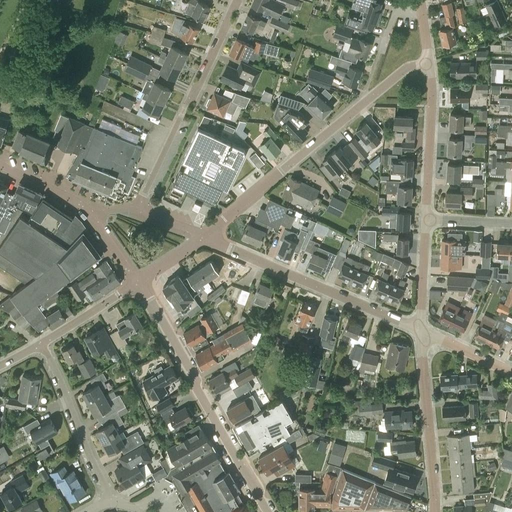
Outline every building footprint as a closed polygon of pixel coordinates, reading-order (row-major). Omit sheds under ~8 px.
[(206,14),(210,7),(198,1),(198,0),(196,0),(190,0),(188,6),(192,8),(189,14),(203,21),(204,18),(206,19),(208,14),(206,14)] [(253,0),(252,5),(262,10),(278,18),(284,6),(295,10),(299,0),(298,0),(276,0),(275,0),(253,0)] [(377,0),(359,0),(358,4),(367,7),(365,13),(380,18),(383,9),(380,8),(381,4),(376,2),(377,0)] [(495,25),(506,20),(497,0),(496,0),(486,5),(495,25)] [(443,46),(456,43),(452,28),(455,27),(453,21),(452,15),(454,15),(453,11),(451,2),(442,4),(445,16),(439,18),(441,24),(444,23),(446,29),(440,31),(443,46)] [(466,22),(463,7),(456,9),(457,10),(459,23),(466,22)] [(365,13),(363,18),(355,15),(353,21),(347,19),(345,25),(366,32),(367,28),(372,29),(374,25),(377,26),(380,18),(365,13)] [(241,28),(253,33),(255,27),(263,30),(266,22),(259,19),(259,20),(247,14),(241,28)] [(192,43),(199,29),(188,23),(173,16),(169,24),(180,29),(177,36),(192,43)] [(286,32),(289,24),(272,17),(269,25),(286,32)] [(366,58),(371,43),(360,40),(352,37),(351,39),(350,39),(353,29),(337,24),(332,37),(350,43),(347,52),(366,58)] [(150,25),(148,32),(151,33),(163,37),(166,30),(150,25)] [(119,30),(116,42),(125,44),(129,33),(119,30)] [(278,32),(274,30),(270,41),(273,43),(278,32)] [(151,33),(148,41),(161,45),(163,37),(151,33)] [(256,41),(254,47),(236,39),(229,53),(240,58),(241,56),(248,60),(252,51),(263,53),(265,43),(256,41)] [(270,42),(267,49),(274,52),(277,45),(270,42)] [(161,51),(159,56),(181,66),(187,53),(171,46),(166,56),(164,55),(165,53),(161,51)] [(488,59),(488,51),(476,51),(476,60),(488,59)] [(130,55),(127,63),(149,73),(152,65),(130,55)] [(175,79),(181,66),(159,56),(156,61),(162,64),(158,71),(175,79)] [(356,86),(362,70),(350,66),(351,62),(340,58),(338,65),(337,64),(334,71),(339,73),(338,74),(344,76),(342,81),(344,82),(356,86)] [(219,80),(240,89),(243,82),(254,87),(261,71),(241,61),(236,70),(226,66),(219,80)] [(145,81),(149,73),(127,63),(123,70),(145,81)] [(476,77),(475,70),(467,70),(467,63),(450,64),(451,77),(476,77)] [(333,77),(310,69),(306,80),(329,88),(333,77)] [(108,77),(101,75),(99,80),(106,83),(108,77)] [(147,79),(142,92),(144,93),(164,103),(167,97),(169,97),(171,92),(170,90),(154,82),(154,83),(147,79)] [(308,84),(299,94),(309,102),(306,105),(321,119),(333,106),(327,100),(332,95),(325,88),(320,93),(318,92),(313,86),(312,87),(308,84)] [(488,93),(488,84),(476,84),(475,93),(488,93)] [(491,85),(490,93),(500,94),(500,85),(491,85)] [(450,88),(450,102),(462,102),(462,109),(468,109),(468,102),(467,88),(450,88)] [(208,99),(206,105),(208,106),(206,109),(222,116),(225,111),(226,111),(231,102),(231,101),(246,107),(250,97),(233,92),(230,100),(214,92),(210,100),(208,99)] [(144,93),(142,98),(146,100),(142,108),(144,109),(158,115),(164,103),(144,93)] [(272,102),(278,104),(291,109),(294,109),(297,100),(281,95),(275,93),(272,102)] [(134,102),(121,96),(118,103),(131,109),(134,102)] [(291,109),(280,119),(284,123),(282,125),(282,126),(297,141),(307,132),(304,128),(310,122),(298,111),(294,109),(291,109)] [(449,129),(462,130),(462,125),(470,126),(470,117),(462,117),(462,114),(450,114),(449,129)] [(85,149),(93,128),(68,118),(62,115),(55,130),(56,131),(51,143),(53,144),(52,144),(62,148),(61,150),(64,152),(67,153),(68,150),(78,154),(82,147),(85,149)] [(394,116),(394,128),(407,128),(406,139),(414,139),(415,139),(415,128),(412,128),(412,117),(394,116)] [(0,142),(1,143),(6,126),(8,119),(0,117),(0,142)] [(362,137),(358,141),(367,152),(372,148),(381,141),(376,135),(376,134),(366,122),(356,130),(362,137)] [(475,135),(487,136),(487,126),(475,126),(474,135),(475,135)] [(246,153),(244,149),(198,127),(182,161),(186,164),(184,169),(181,168),(174,181),(173,183),(175,184),(172,191),(182,196),(185,189),(188,190),(216,203),(223,189),(228,191),(246,153)] [(270,158),(281,149),(273,141),(278,137),(270,127),(263,133),(267,138),(261,143),(262,144),(259,146),(270,158)] [(97,128),(96,129),(93,128),(85,149),(82,147),(78,154),(78,155),(66,176),(96,188),(114,196),(116,193),(119,194),(120,191),(123,192),(124,189),(127,190),(132,179),(130,178),(142,147),(120,138),(97,128)] [(239,135),(244,139),(248,135),(243,130),(239,135)] [(50,150),(52,144),(53,144),(51,143),(27,133),(27,134),(19,131),(12,147),(20,150),(20,152),(45,162),(48,156),(49,156),(50,153),(52,151),(50,150)] [(448,155),(460,155),(460,148),(471,149),(472,142),(474,142),(475,135),(474,135),(461,134),(461,139),(449,139),(448,155)] [(367,152),(358,141),(355,138),(348,144),(362,160),(369,154),(367,152)] [(401,151),(407,151),(414,151),(414,142),(414,139),(406,139),(405,139),(405,142),(402,142),(402,147),(401,151)] [(342,149),(340,147),(331,153),(344,169),(352,162),(357,158),(349,147),(347,145),(342,149)] [(492,168),(511,169),(511,161),(496,161),(496,150),(489,150),(488,167),(492,168)] [(264,163),(259,158),(255,153),(249,158),(258,168),(264,163)] [(330,180),(335,176),(344,169),(331,153),(323,161),(325,163),(319,168),(330,180)] [(413,160),(401,159),(401,160),(391,159),(390,173),(401,174),(412,175),(413,160)] [(478,174),(479,166),(461,165),(448,164),(447,180),(460,180),(460,173),(478,174)] [(511,181),(511,169),(492,168),(492,174),(511,174),(511,181)] [(476,186),(483,187),(485,187),(485,172),(483,172),(480,171),(480,179),(472,179),(472,186),(476,186)] [(290,177),(282,195),(292,200),(310,209),(320,190),(301,181),(300,182),(290,177)] [(410,202),(411,188),(408,188),(409,181),(381,180),(380,191),(385,191),(385,193),(398,194),(397,202),(410,202)] [(0,230),(5,233),(10,220),(11,221),(18,207),(32,214),(42,195),(40,194),(41,194),(19,183),(15,192),(7,188),(0,202),(0,230)] [(351,191),(341,187),(338,193),(348,197),(351,191)] [(445,205),(460,206),(461,198),(472,199),(472,188),(460,187),(460,193),(446,193),(445,205)] [(505,201),(505,195),(504,195),(495,194),(488,194),(487,205),(499,206),(500,201),(505,201)] [(32,214),(28,221),(52,237),(58,227),(64,231),(67,227),(71,221),(73,218),(67,214),(63,211),(64,209),(45,196),(44,195),(43,196),(42,195),(32,214)] [(340,217),(346,203),(336,198),(333,196),(326,210),(340,217)] [(256,219),(253,226),(248,224),(242,237),(260,244),(265,231),(262,230),(265,223),(278,229),(288,207),(269,199),(264,210),(260,208),(255,219),(256,219)] [(198,212),(201,206),(195,203),(191,209),(198,212)] [(390,215),(389,227),(398,227),(398,228),(409,228),(410,213),(400,213),(400,207),(390,206),(390,208),(382,208),(382,215),(390,215)] [(285,213),(281,224),(290,228),(295,217),(285,213)] [(52,237),(28,221),(21,216),(0,246),(0,265),(27,284),(12,295),(0,303),(0,307),(9,311),(17,306),(23,314),(25,316),(35,309),(38,306),(36,304),(40,301),(45,308),(61,296),(57,291),(67,283),(66,282),(71,278),(98,258),(100,256),(101,256),(83,231),(82,232),(81,230),(77,234),(67,227),(64,231),(58,227),(52,237)] [(316,222),(310,220),(307,228),(312,230),(316,222)] [(313,231),(324,236),(327,227),(317,222),(313,231)] [(301,229),(295,242),(288,239),(292,231),(284,228),(280,239),(283,240),(278,252),(290,257),(293,250),(299,253),(308,232),(301,229)] [(464,255),(465,241),(461,240),(461,233),(448,233),(448,240),(442,240),(441,253),(461,255),(464,255)] [(407,254),(408,239),(398,239),(398,235),(383,234),(383,240),(397,241),(397,254),(407,254)] [(321,270),(326,259),(317,255),(320,247),(314,244),(315,242),(309,239),(305,250),(312,253),(308,265),(321,270)] [(345,239),(340,249),(346,252),(350,241),(345,239)] [(491,242),(480,241),(480,256),(481,256),(482,256),(489,256),(491,256),(491,242)] [(509,258),(510,244),(497,243),(496,257),(503,257),(503,263),(509,264),(509,258)] [(371,258),(380,261),(382,254),(374,251),(371,258)] [(461,269),(461,255),(441,253),(441,268),(461,269)] [(349,284),(355,269),(350,266),(353,259),(347,256),(344,264),(343,263),(338,276),(342,278),(341,280),(349,284)] [(489,268),(489,256),(482,256),(481,256),(481,268),(489,268)] [(394,260),(392,266),(398,268),(401,262),(394,260)] [(96,301),(121,283),(106,261),(94,269),(95,271),(77,283),(75,281),(68,286),(78,300),(85,295),(81,290),(86,286),(96,301)] [(211,261),(199,268),(207,280),(219,272),(211,261)] [(398,268),(396,274),(404,277),(410,265),(401,262),(398,268)] [(363,287),(368,274),(366,274),(370,266),(364,264),(361,271),(355,269),(349,284),(357,287),(358,285),(363,287)] [(476,267),(476,277),(488,277),(489,268),(481,268),(476,267)] [(207,280),(199,268),(187,276),(195,288),(207,280)] [(233,283),(240,277),(237,272),(229,278),(233,283)] [(385,299),(392,284),(386,282),(389,274),(384,272),(381,280),(379,279),(374,291),(378,293),(377,296),(385,299)] [(509,273),(498,272),(497,280),(502,282),(508,282),(509,273)] [(179,308),(184,314),(186,312),(187,313),(198,304),(190,292),(195,288),(187,276),(187,277),(182,280),(179,275),(168,283),(169,284),(163,287),(167,293),(169,291),(178,304),(176,305),(178,308),(179,308)] [(458,295),(465,295),(474,277),(448,275),(447,289),(459,290),(458,295)] [(488,284),(474,277),(465,295),(463,299),(468,301),(473,290),(469,288),(470,286),(477,289),(477,288),(485,292),(488,284)] [(399,302),(404,290),(402,289),(406,281),(400,279),(397,287),(392,284),(385,299),(393,303),(394,300),(399,302)] [(511,284),(511,282),(508,282),(502,282),(501,283),(500,286),(509,290),(511,284)] [(273,289),(260,283),(255,294),(250,291),(250,292),(242,289),(237,302),(251,307),(252,303),(265,308),(273,289)] [(214,291),(218,296),(226,290),(222,285),(214,291)] [(430,298),(441,298),(442,290),(431,289),(430,298)] [(210,302),(218,296),(214,291),(207,297),(210,302)] [(59,308),(46,317),(49,323),(52,327),(66,319),(65,318),(72,313),(66,302),(58,307),(59,308)] [(317,308),(303,302),(296,317),(294,320),(301,323),(298,329),(306,333),(309,326),(309,327),(311,322),(317,308)] [(447,302),(439,320),(451,325),(457,314),(460,308),(454,305),(447,302)] [(202,309),(198,304),(187,313),(190,318),(202,309)] [(504,305),(501,312),(507,315),(511,308),(504,305)] [(15,319),(23,314),(17,306),(9,311),(15,319)] [(202,323),(183,333),(190,346),(191,345),(194,350),(208,342),(205,337),(210,335),(209,333),(219,326),(225,323),(216,308),(210,311),(211,313),(200,320),(202,323)] [(43,319),(35,309),(25,316),(27,319),(33,326),(43,319)] [(463,310),(460,315),(457,314),(451,325),(463,331),(471,314),(463,310)] [(492,330),(486,342),(498,348),(503,339),(508,341),(511,333),(511,323),(505,320),(507,315),(501,312),(500,313),(497,319),(492,330)] [(134,313),(125,319),(116,325),(119,329),(110,334),(118,348),(127,343),(124,337),(132,331),(142,326),(134,313)] [(333,336),(336,320),(324,317),(321,334),(322,334),(320,346),(328,348),(329,344),(334,345),(336,337),(333,336)] [(474,336),(486,342),(492,330),(487,328),(490,322),(483,319),(474,336)] [(344,332),(341,338),(348,341),(351,335),(357,337),(359,334),(362,327),(348,321),(344,332)] [(214,344),(195,355),(200,362),(204,370),(225,358),(223,355),(233,349),(233,351),(252,340),(251,338),(245,328),(242,322),(238,325),(223,333),(224,334),(212,340),(214,344)] [(85,338),(94,354),(102,349),(107,357),(117,352),(104,327),(98,330),(85,338)] [(309,355),(311,355),(315,337),(301,334),(297,352),(309,355)] [(391,343),(386,366),(403,370),(409,347),(391,343)] [(350,357),(361,362),(364,353),(365,348),(355,344),(350,357)] [(63,351),(70,363),(76,359),(78,364),(78,365),(85,378),(97,371),(90,358),(85,361),(82,356),(80,357),(73,345),(69,347),(68,346),(63,349),(64,350),(63,351)] [(360,367),(360,368),(375,372),(379,356),(364,353),(361,362),(360,367)] [(217,391),(230,384),(229,381),(235,378),(239,385),(255,377),(250,367),(241,372),(235,361),(221,370),(208,377),(217,391)] [(320,367),(308,364),(303,384),(316,387),(320,367)] [(156,374),(157,375),(150,379),(153,385),(150,387),(156,397),(167,391),(164,385),(177,378),(171,365),(163,370),(161,366),(155,370),(157,373),(156,374)] [(90,404),(105,396),(102,390),(107,387),(104,381),(107,380),(103,372),(90,380),(94,387),(83,393),(90,404)] [(440,376),(441,390),(457,389),(477,387),(476,374),(457,376),(457,375),(440,376)] [(40,379),(22,376),(19,397),(8,396),(6,405),(26,408),(27,401),(36,403),(40,379)] [(249,381),(233,390),(237,397),(253,388),(249,381)] [(498,399),(496,384),(487,385),(488,391),(483,391),(483,399),(497,400),(498,399)] [(119,395),(108,401),(105,396),(90,404),(99,421),(117,411),(126,406),(119,395)] [(156,405),(161,413),(174,405),(169,397),(156,405)] [(242,400),(228,409),(234,421),(249,412),(242,400)] [(284,436),(285,436),(298,428),(302,426),(296,417),(292,419),(282,400),(235,426),(236,427),(237,426),(238,428),(237,429),(250,451),(251,451),(252,454),(284,436)] [(477,402),(468,403),(470,417),(478,416),(477,402)] [(359,406),(359,415),(383,413),(382,404),(373,404),(367,405),(359,405),(359,406)] [(464,406),(443,407),(444,421),(465,419),(464,406)] [(192,418),(185,407),(178,411),(178,410),(174,412),(172,407),(161,413),(167,423),(172,420),(176,427),(192,418)] [(103,442),(119,433),(116,427),(124,423),(117,411),(99,421),(95,423),(99,430),(97,431),(103,442)] [(400,427),(413,426),(411,412),(399,413),(399,411),(385,412),(386,427),(400,426),(400,427)] [(36,421),(24,428),(28,435),(33,433),(42,450),(51,445),(48,440),(58,434),(51,420),(39,427),(36,421)] [(316,427),(314,433),(324,437),(326,431),(316,427)] [(302,435),(298,428),(285,436),(287,442),(283,444),(259,458),(265,469),(272,466),(289,456),(288,453),(293,450),(289,442),(302,435)] [(177,472),(173,474),(177,481),(183,490),(177,493),(187,511),(247,511),(250,510),(246,503),(244,504),(219,461),(220,461),(202,429),(188,437),(188,436),(180,441),(181,441),(162,452),(166,459),(170,469),(173,467),(177,472)] [(392,442),(392,432),(378,431),(377,441),(387,442),(390,442),(392,442)] [(130,435),(122,439),(119,433),(103,442),(110,453),(120,447),(124,454),(137,446),(130,435)] [(468,434),(448,436),(449,450),(469,448),(468,434)] [(390,442),(387,442),(387,446),(384,447),(385,455),(392,454),(392,455),(398,454),(399,457),(416,455),(414,441),(402,443),(402,441),(390,442)] [(340,466),(346,446),(334,442),(328,462),(340,466)] [(126,486),(144,477),(139,467),(152,460),(143,444),(118,458),(123,467),(117,470),(126,486)] [(49,454),(46,448),(36,454),(40,460),(49,454)] [(469,448),(449,450),(450,464),(471,462),(469,448)] [(511,450),(502,448),(503,457),(511,460),(511,450)] [(371,465),(388,470),(384,483),(412,493),(418,476),(392,468),(395,460),(375,454),(371,465)] [(295,457),(291,459),(289,456),(272,466),(277,475),(278,474),(298,462),(295,457)] [(500,466),(511,469),(511,460),(503,457),(504,458),(503,458),(500,466)] [(167,475),(170,469),(166,459),(160,463),(163,468),(152,474),(156,482),(167,475)] [(471,462),(450,464),(451,478),(472,476),(471,462)] [(489,471),(496,469),(493,462),(487,465),(489,471)] [(314,506),(330,506),(330,493),(332,493),(341,468),(329,464),(323,484),(322,484),(314,484),(314,489),(299,489),(299,509),(314,509),(314,506)] [(85,493),(73,471),(69,474),(64,466),(50,474),(57,489),(62,486),(70,501),(85,493)] [(49,478),(44,469),(38,473),(43,481),(49,478)] [(407,510),(411,497),(375,483),(342,469),(332,498),(332,508),(407,510)] [(9,507),(22,501),(18,493),(30,486),(23,474),(10,481),(14,487),(2,493),(9,507)] [(453,492),(473,491),(472,476),(451,478),(453,492)] [(454,511),(474,511),(475,509),(483,508),(483,511),(485,511),(489,502),(489,501),(491,497),(455,500),(455,506),(454,506),(454,511)] [(42,511),(43,511),(36,500),(20,509),(22,511),(42,511)] [(502,511),(493,509),(494,503),(489,502),(485,511),(502,511)]
